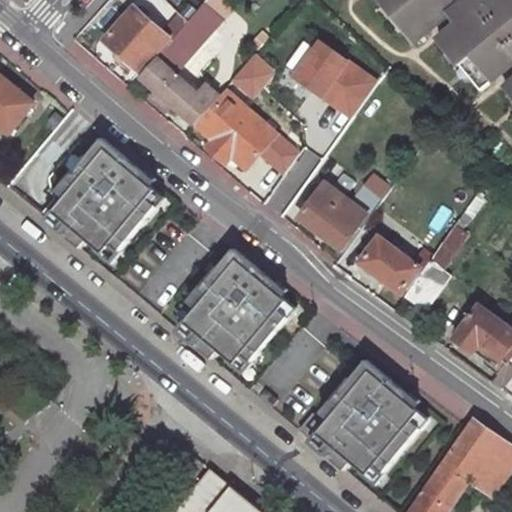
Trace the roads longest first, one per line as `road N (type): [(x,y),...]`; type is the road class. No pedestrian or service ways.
road 1 (residential): [(24,37),(320,286),(511,425)]
road 2 (primary): [(0,238),(335,511)]
road 3 (unknown): [(216,414),(162,497),(127,495),(110,511)]
